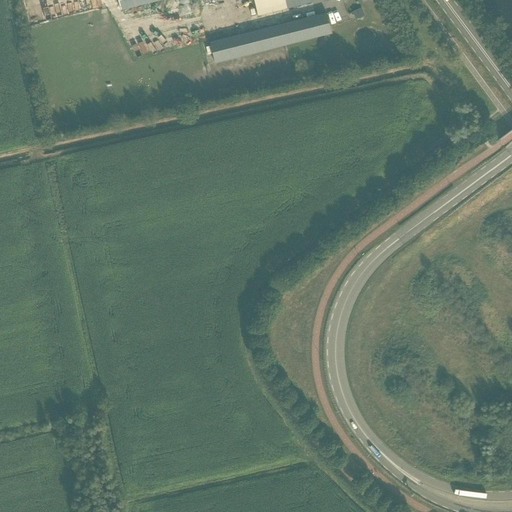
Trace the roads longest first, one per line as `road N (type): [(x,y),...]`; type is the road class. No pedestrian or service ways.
road 1 (secondary): [(367,440),(336,373),(338,321),(353,285),(384,249),(511,154)]
road 2 (secondary): [(511,494),(449,488),(367,440)]
road 3 (secondary): [(367,440),(416,488),(475,511)]
